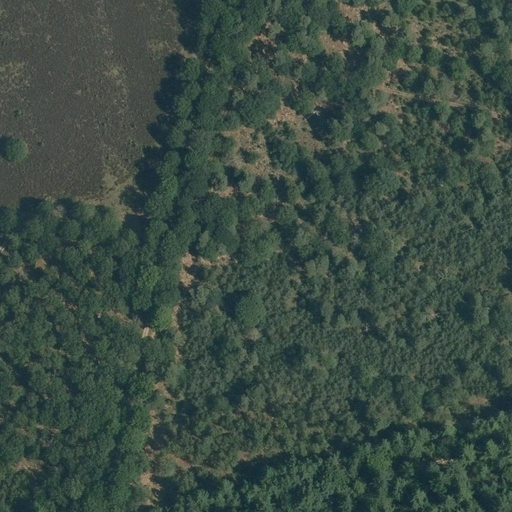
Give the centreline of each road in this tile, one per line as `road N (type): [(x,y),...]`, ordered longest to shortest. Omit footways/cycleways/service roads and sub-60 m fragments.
road 1 (track): [(227,511),(511,438)]
road 2 (track): [(101,511),(167,241)]
road 3 (track): [(214,48),(167,241)]
